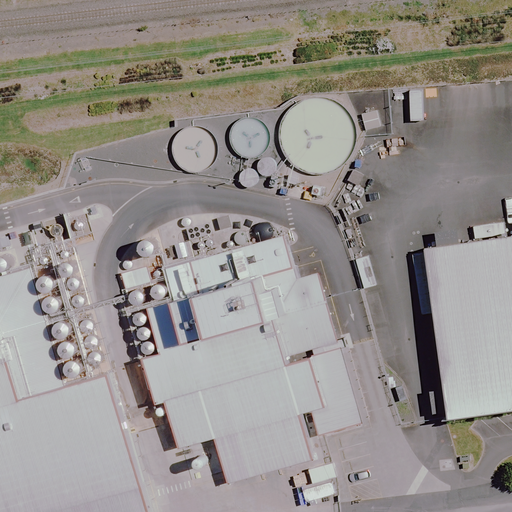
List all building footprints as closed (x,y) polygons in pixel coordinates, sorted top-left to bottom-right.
[(286,155),(288,161),(296,169),(305,174),(316,176),(327,175),(337,171),(345,163),(351,153),(353,142),(352,131),(347,121),(340,113),(330,108),(319,105),(308,107),(298,111),(290,119),(284,129),(282,139),(283,149),(279,149),(278,145),(275,143),(272,141),(269,140),(265,141),(262,142),(259,145),(258,148),(257,151),(257,155),(259,158),(261,161),(264,162),(268,163),(271,163),(275,161),(277,159),(279,156),(279,155),(286,155)] [(371,171),(356,159),(342,178),(357,189),(371,171)] [(273,180),(274,176),(273,173),(272,169),(270,167),(266,165),(263,164),(259,165),(256,166),(253,169),(252,172),(251,175),(251,179),(253,182),(255,185),(258,186),(262,187),(265,187),(269,185),(271,183),(273,180)] [(511,238),(423,251),(446,423),(511,413),(511,238)] [(337,416),(285,249),(126,297),(178,465),(217,453),(231,497),(311,472),(297,428),(337,416)] [(0,511),(156,511),(112,353),(65,366),(34,255),(0,264),(0,511)] [(150,268),(121,276),(125,292),(154,284),(150,268)]
